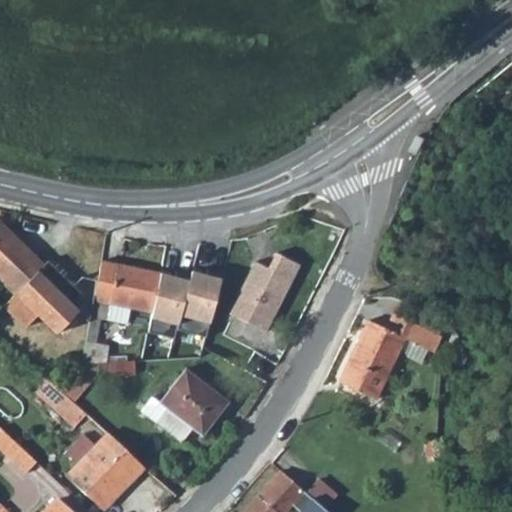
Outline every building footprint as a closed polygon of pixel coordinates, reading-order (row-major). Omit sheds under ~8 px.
[(0,267),(12,279),(39,251),(0,213),(0,267)] [(255,247),(230,300),(268,318),(300,250),(276,238),(268,254),(255,247)] [(44,245),(39,251),(12,279),(0,291),(22,313),(34,301),(54,320),(75,297),(85,307),(87,296),(94,265),(78,262),(70,270),(66,267),(60,273),(55,269),(61,262),(44,245)] [(94,265),(87,296),(127,304),(129,292),(149,295),(156,258),(97,246),(94,265)] [(194,267),(192,278),(183,313),(211,320),(223,275),(194,267)] [(164,270),(153,317),(180,323),(183,313),(192,278),(164,270)] [(374,320),(345,381),(382,397),(410,336),(439,349),(446,333),(398,312),(391,327),(374,320)] [(80,334),(76,352),(101,351),(121,350),(120,332),(80,334)] [(76,352),(51,377),(66,390),(101,351),(76,352)] [(182,356),(161,385),(154,379),(143,394),(180,421),(191,407),(199,414),(221,384),(182,356)] [(77,422),(84,412),(58,393),(51,403),(77,422)] [(30,446),(0,418),(0,443),(16,459),(30,446)] [(99,422),(57,468),(93,503),(136,457),(99,422)] [(324,476),(314,483),(326,502),(336,495),(324,476)] [(329,511),(309,497),(285,478),(258,511),(296,511),(297,511),(298,511),(329,511)] [(54,480),(23,511),(76,511),(82,506),(54,480)]
